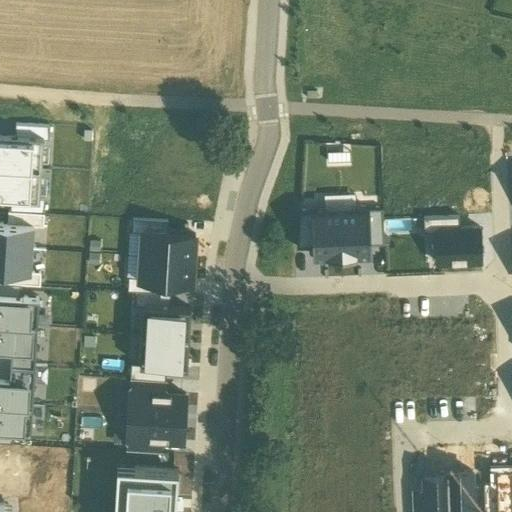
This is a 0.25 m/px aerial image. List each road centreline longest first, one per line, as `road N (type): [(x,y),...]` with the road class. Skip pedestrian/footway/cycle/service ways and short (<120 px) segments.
road 1 (track): [(0,91),(511,125)]
road 2 (residential): [(271,0),(265,142),(237,239),(234,284)]
road 3 (residential): [(500,280),(234,284)]
road 4 (residential): [(234,284),(223,511)]
road 5 (residential): [(504,435),(401,439),(403,511)]
road 6 (residential): [(496,124),(500,280)]
road 7 (residential): [(500,280),(504,435)]
